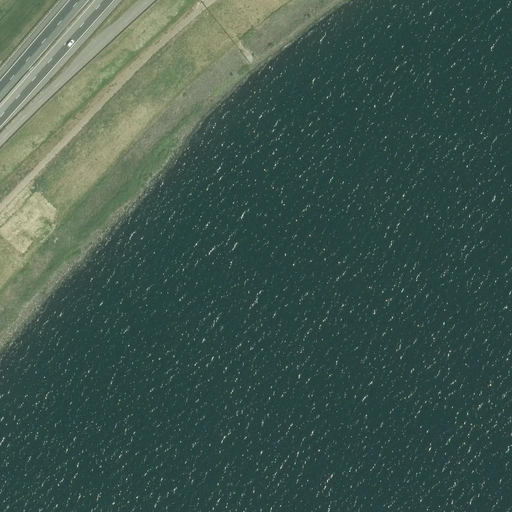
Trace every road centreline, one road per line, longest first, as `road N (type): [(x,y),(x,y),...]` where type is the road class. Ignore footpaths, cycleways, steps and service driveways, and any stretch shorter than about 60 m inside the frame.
road 1 (unclassified): [(0,141),(149,0)]
road 2 (trunk): [(0,117),(104,0)]
road 3 (trunk): [(79,0),(0,91)]
